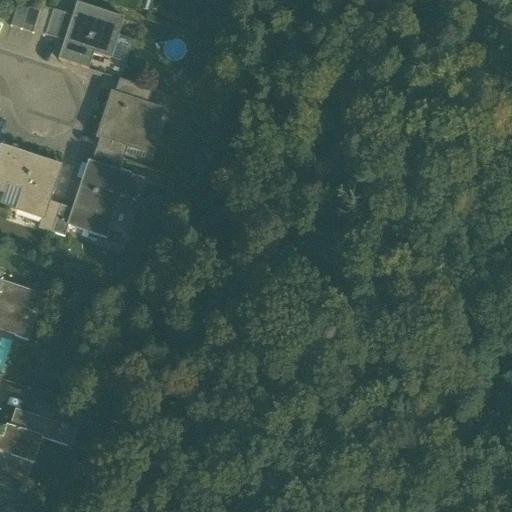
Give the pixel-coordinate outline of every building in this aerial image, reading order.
[(122,21),(76,5),(71,18),(63,44),(57,61),(87,71),(92,56),(109,61),(122,21)] [(27,9),(17,6),(10,28),(20,31),(27,9)] [(52,11),(41,8),(32,35),(43,38),(52,11)] [(39,13),(27,9),(20,31),(32,35),(39,13)] [(71,18),(52,12),(44,38),(63,44),(71,18)] [(150,92),(118,81),(113,95),(145,106),(150,92)] [(113,95),(110,94),(95,140),(97,141),(125,150),(140,155),(148,130),(156,133),(163,111),(145,106),(113,95)] [(125,150),(97,141),(94,151),(122,160),(125,150)] [(62,167),(0,147),(0,192),(3,193),(6,185),(21,190),(15,210),(42,220),(44,220),(50,203),(62,167)] [(122,160),(94,151),(90,163),(118,172),(122,160)] [(90,163),(86,162),(70,209),(65,226),(66,227),(105,239),(118,198),(134,203),(141,180),(118,172),(90,163)] [(60,206),(50,203),(44,220),(42,220),(39,229),(51,233),(60,206)] [(70,209),(60,206),(51,233),(63,237),(66,227),(65,226),(70,209)] [(1,282),(0,281),(0,320),(17,327),(13,337),(28,342),(43,296),(1,282)] [(55,400),(32,392),(28,403),(33,405),(51,411),(55,400)] [(51,411),(33,405),(29,417),(53,424),(57,412),(51,411)] [(29,417),(13,412),(8,428),(5,427),(0,442),(0,459),(2,460),(0,465),(0,470),(21,478),(27,480),(40,441),(58,447),(64,428),(29,417)] [(21,478),(0,470),(0,483),(17,489),(21,478)] [(0,507),(13,511),(16,511),(21,498),(23,499),(25,492),(17,489),(0,483),(0,507)]
